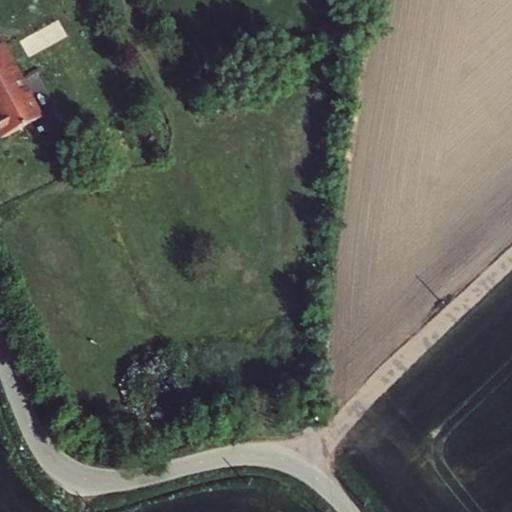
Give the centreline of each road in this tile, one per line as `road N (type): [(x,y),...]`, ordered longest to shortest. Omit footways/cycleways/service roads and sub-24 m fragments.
road 1 (residential): [(350,511),(314,472),(275,454),(241,452),(106,481),(77,479),(47,456),(0,351)]
road 2 (track): [(303,464),(511,258)]
